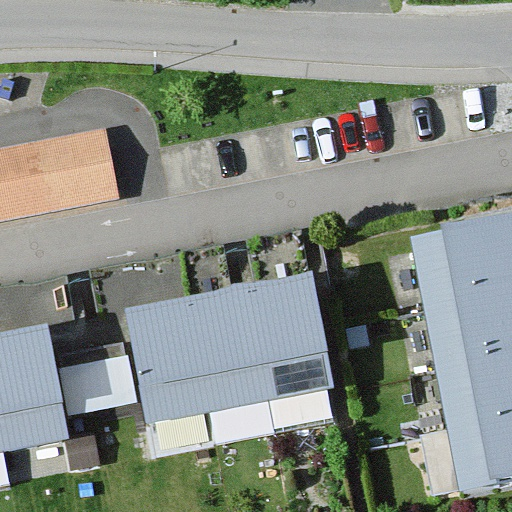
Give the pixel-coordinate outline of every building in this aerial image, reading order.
[(101,133),(0,152),(0,216),(113,195),(101,133)] [(511,300),(511,235),(411,253),(423,316),(511,300)] [(148,415),(329,379),(308,278),(280,284),(217,296),(141,311),(128,314),(148,415)] [(511,300),(423,316),(433,376),(511,362),(511,300)] [(0,444),(64,432),(46,332),(18,337),(0,340),(0,444)] [(125,359),(62,371),(70,412),(133,400),(125,359)] [(511,362),(433,376),(445,439),(511,427),(511,362)] [(511,427),(445,439),(456,501),(511,491),(511,427)]
